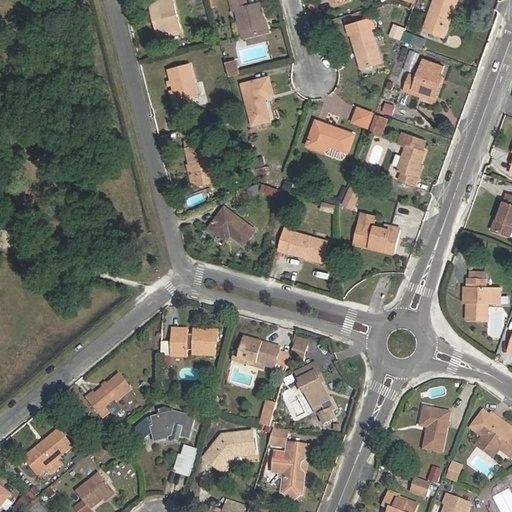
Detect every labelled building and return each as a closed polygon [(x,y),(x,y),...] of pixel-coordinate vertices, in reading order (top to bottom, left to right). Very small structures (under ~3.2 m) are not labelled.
[(163,0),(151,3),(156,21),(159,20),(164,38),(183,33),(173,0),(163,0)] [(249,6),(246,0),(235,0),(232,1),(234,10),(237,9),(244,37),(268,31),(261,3),(249,6)] [(435,0),(426,27),(443,33),(449,18),(452,19),(459,0),(435,0)] [(443,33),(426,27),(425,29),(445,37),(452,19),(449,18),(443,33)] [(352,36),(357,51),(360,51),(366,68),(382,63),(372,30),(376,29),(373,19),(347,27),(349,37),(352,36)] [(411,44),(414,34),(405,32),(402,41),(411,44)] [(360,51),(357,51),(362,69),(366,68),(360,51)] [(405,90),(413,93),(414,88),(437,96),(442,82),(439,81),(441,76),(444,67),(425,60),(418,77),(410,75),(405,90)] [(240,74),(237,62),(227,65),(230,77),(240,74)] [(174,85),(175,90),(177,100),(175,101),(178,112),(201,106),(191,65),(170,70),(173,80),(169,81),(170,86),(174,85)] [(271,120),(266,101),(263,102),(262,98),(265,97),(274,95),(270,77),(242,84),(253,125),(271,120)] [(414,88),(413,93),(421,96),(421,99),(434,104),(437,96),(414,88)] [(391,115),(394,106),(385,102),(381,112),(391,115)] [(354,122),(370,128),(375,114),(360,108),(354,122)] [(372,131),(378,133),(381,125),(385,126),(388,120),(378,116),(372,131)] [(354,135),(317,120),(308,144),(325,151),(328,144),(348,151),(354,135)] [(405,133),(400,145),(407,147),(398,172),(403,173),(400,181),(416,187),(418,179),(416,178),(421,165),(426,151),(424,150),(427,141),(405,133)] [(170,143),(168,134),(160,136),(162,145),(170,143)] [(186,148),(190,165),(194,178),(191,179),(193,188),(215,182),(206,143),(186,148)] [(344,158),(347,151),(328,144),(325,151),(325,153),(342,159),(344,158)] [(268,171),(261,191),(275,196),(283,176),(268,171)] [(348,185),(341,206),(354,210),(361,189),(348,185)] [(189,208),(206,201),(203,192),(186,198),(189,208)] [(340,197),(329,193),(327,200),(338,204),(340,197)] [(511,195),(508,194),(503,209),(499,220),(496,219),(493,229),(511,236),(511,235),(511,233),(511,195)] [(320,212),(334,215),(336,205),(322,202),(320,212)] [(211,228),(225,239),(230,233),(232,235),(246,246),(257,231),(226,208),(211,228)] [(401,229),(387,225),(386,229),(361,223),(355,244),(395,254),(401,229)] [(279,250),(306,257),(307,254),(324,259),(329,242),(294,232),(296,228),(286,225),(279,250)] [(466,236),(461,252),(470,255),(474,238),(466,236)] [(492,287),(485,287),(485,279),(484,279),(468,279),(467,279),(467,287),(467,303),(467,320),(487,320),(488,303),(492,303),(492,287)] [(217,356),(217,346),(212,346),(213,342),(217,342),(219,342),(220,332),(194,330),(194,337),(189,337),(189,330),(173,329),(172,356),(189,357),(189,349),(193,349),(193,355),(217,356)] [(244,338),(239,358),(265,366),(276,369),(277,364),(281,352),(282,348),(244,338)] [(171,341),(161,341),(161,355),(171,355),(171,341)] [(302,361),(306,346),(294,342),(290,358),(302,361)] [(290,355),(281,352),(277,364),(286,367),(290,355)] [(265,366),(239,358),(238,362),(264,369),(265,366)] [(322,415),(326,423),(335,418),(331,410),(335,409),(330,400),(326,402),(321,390),(324,389),(321,382),(316,373),(320,371),(316,363),(297,374),(318,414),(322,415)] [(316,373),(321,382),(324,380),(320,371),(316,373)] [(132,389),(120,374),(96,394),(94,392),(86,398),(102,418),(110,411),(108,408),(132,389)] [(324,389),(321,390),(326,402),(330,400),(324,389)] [(278,404),(269,401),(265,417),(273,420),(278,404)] [(422,450),(441,454),(449,413),(424,408),(420,426),(427,427),(422,450)] [(156,421),(157,426),(160,437),(167,436),(175,434),(176,432),(181,433),(181,435),(188,437),(194,419),(176,414),(156,418),(156,421)] [(493,418),(501,424),(511,432),(511,431),(511,428),(503,421),(495,415),(493,418)] [(273,420),(265,417),(262,426),(271,428),(273,420)] [(140,436),(152,429),(153,429),(151,422),(156,421),(156,418),(151,419),(135,428),(140,436)] [(488,441),(511,458),(511,432),(501,424),(493,418),(480,435),(488,441)] [(157,426),(156,421),(151,422),(153,429),(152,429),(154,441),(167,439),(167,436),(160,437),(157,426)] [(73,446),(60,430),(33,453),(50,475),(62,465),(58,459),(73,446)] [(176,432),(175,434),(173,439),(179,441),(181,435),(181,433),(176,432)] [(224,435),(208,454),(214,458),(211,462),(223,472),(236,457),(255,455),(252,432),(224,435)] [(294,446),(287,445),(286,452),(283,455),(275,455),(273,474),(279,475),(284,481),(282,494),(285,494),(291,502),(300,496),(302,496),(304,477),(297,466),(306,458),(307,447),(300,446),(296,449),(294,446)] [(184,456),(182,455),(178,468),(185,470),(184,474),(191,476),(199,450),(187,446),(184,456)] [(214,458),(208,454),(205,457),(211,462),(214,458)] [(457,482),(465,465),(453,460),(446,477),(457,482)] [(433,466),(428,480),(438,483),(443,469),(433,466)] [(114,491),(100,473),(77,492),(91,509),(114,491)] [(425,498),(430,484),(416,478),(410,492),(425,498)] [(487,490),(495,504),(503,499),(494,485),(487,490)] [(0,509),(11,496),(0,486),(0,509)] [(495,504),(487,490),(480,495),(487,509),(495,504)] [(414,511),(417,505),(399,499),(400,496),(388,492),(382,508),(385,509),(390,511),(389,511),(414,511)] [(27,495),(17,500),(21,507),(30,503),(27,495)] [(466,511),(459,509),(462,502),(447,496),(444,504),(447,505),(444,511),(466,511)] [(32,511),(46,511),(41,502),(30,508),(32,511)] [(467,511),(470,505),(462,502),(459,509),(466,511),(467,511)] [(244,511),(246,508),(228,503),(225,511),(227,511),(244,511)]
